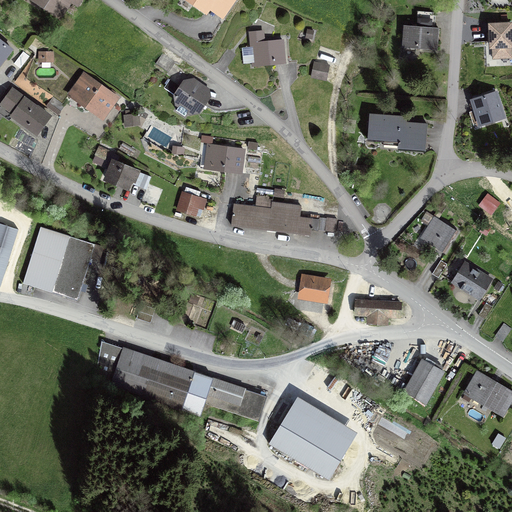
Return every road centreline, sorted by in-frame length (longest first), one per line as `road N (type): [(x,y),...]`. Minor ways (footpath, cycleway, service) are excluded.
road 1 (residential): [(442,327),(354,338),(251,366),(200,359),(95,321),(0,299)]
road 2 (residential): [(369,266),(210,237),(102,205),(0,149)]
road 3 (residential): [(101,0),(246,97),(297,146),(367,237),(369,266)]
road 4 (unknown): [(346,203),(324,211),(288,208),(175,186)]
road 5 (residential): [(457,0),(448,170)]
road 6 (residential): [(448,170),(369,266)]
